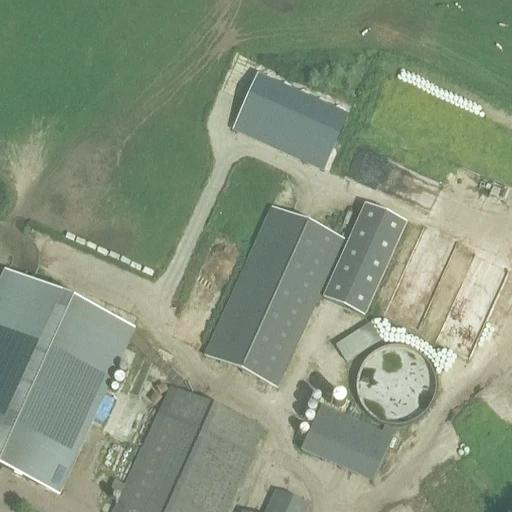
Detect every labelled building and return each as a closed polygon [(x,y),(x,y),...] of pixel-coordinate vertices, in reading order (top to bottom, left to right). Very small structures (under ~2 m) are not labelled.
[(427,203),(385,183),(331,300),(375,319),(427,203)] [(203,357),(278,391),(345,241),(271,207),(203,357)] [(0,289),(0,468),(3,470),(34,401),(79,421),(77,426),(87,430),(137,316),(13,261),(0,289)] [(357,384),(356,387),(356,390),(357,394),(358,397),(358,401),(360,404),(361,407),(363,410),(365,413),(367,415),(370,418),(373,420),(375,422),(379,423),(382,425),(385,426),(388,427),(392,427),(395,428),(399,427),(402,427),(405,426),(409,425),(412,424),(415,423),(418,421),(421,419),(423,417),(426,414),(428,412),(430,409),(432,406),(433,403),(434,399),(435,396),(436,393),(436,389),(436,386),(436,382),(435,379),(434,375),(433,372),(431,369),(430,366),(427,363),(425,360),(423,358),(420,356),(417,354),(414,352),(411,351),(408,350),(404,349),(401,348),(397,348),(394,348),(390,348),(387,349),(383,350),(380,351),(377,353),(374,355),(371,357),(369,359),(366,361),(364,364),(362,367),(360,370),(359,373),(358,377),(357,380),(357,384)] [(112,511),(226,511),(252,456),(265,431),(170,385),(157,413),(124,485),(116,481),(111,492),(120,496),(112,511)] [(103,431),(126,441),(143,404),(119,394),(103,431)] [(301,453),(373,485),(393,438),(321,406),(301,453)] [(306,511),(310,506),(276,491),(266,511),(306,511)]
